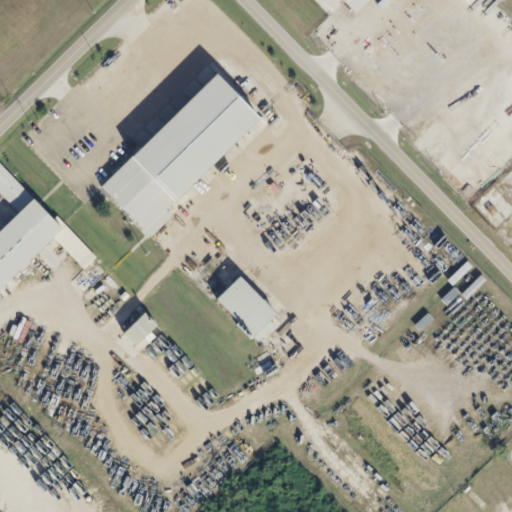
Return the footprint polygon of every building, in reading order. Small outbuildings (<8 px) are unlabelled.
[(338,0),(352,14),(366,0),(338,0)] [(177,201),(133,158),(215,75),(258,118),(177,201)] [(0,288),(0,230),(31,199),(60,227),(0,288)] [(94,258),(69,230),(56,242),(82,270),(94,258)] [(277,314),(253,339),(217,303),(241,278),(277,314)] [(118,334),(132,347),(153,325),(139,312),(118,334)]
